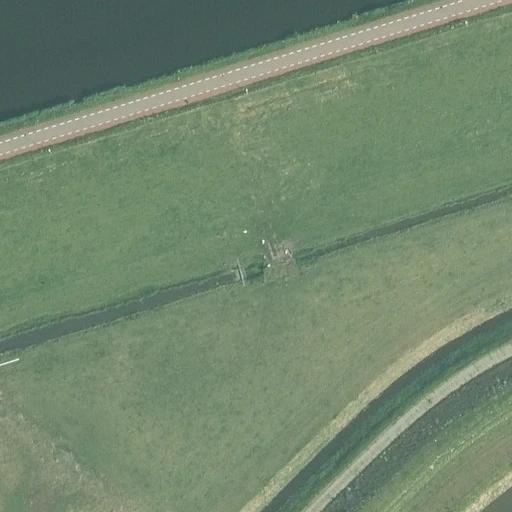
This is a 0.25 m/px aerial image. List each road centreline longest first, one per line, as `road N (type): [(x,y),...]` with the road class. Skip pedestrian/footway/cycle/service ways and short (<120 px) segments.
road 1 (tertiary): [(0,151),(488,0)]
road 2 (track): [(185,511),(182,467),(279,275),(218,83)]
